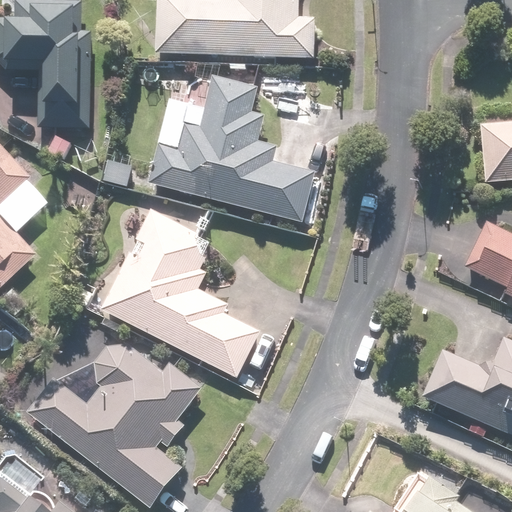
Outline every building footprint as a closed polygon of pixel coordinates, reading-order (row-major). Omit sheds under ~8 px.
[(156,0),(155,60),(315,64),(316,22),(299,22),(299,0),(156,0)] [(0,76),(39,77),(38,133),(90,134),(92,40),(82,40),(82,6),(16,5),(15,24),(0,23),(0,76)] [(258,92),(213,81),(200,131),(184,128),(178,154),(159,149),(149,189),(303,228),(316,177),(274,166),(278,151),(258,146),(265,120),(252,117),(258,92)] [(511,121),(475,124),(481,187),(511,184),(511,121)] [(74,149),(55,139),(45,158),(64,168),(74,149)] [(0,290),(33,259),(13,237),(44,208),(23,186),(27,182),(0,153),(0,290)] [(120,191),(124,167),(105,164),(101,189),(120,191)] [(130,258),(101,315),(237,383),(261,336),(225,317),(229,309),(199,294),(207,278),(201,274),(206,263),(201,261),(195,243),(198,238),(152,215),(136,245),(139,247),(132,259),(130,258)] [(511,236),(488,225),(467,271),(506,289),(501,300),(511,304),(511,236)] [(442,352),(422,402),(511,439),(511,342),(504,339),(490,372),(442,352)] [(27,419),(148,511),(152,511),(183,473),(157,452),(161,447),(168,452),(186,430),(178,425),(203,393),(170,368),(163,377),(128,349),(108,352),(95,368),(97,389),(101,392),(88,409),(54,384),(27,419)] [(469,511),(456,502),(468,484),(432,459),(395,511),(469,511)] [(62,511),(55,506),(50,511),(32,511),(0,487),(0,511),(62,511)]
